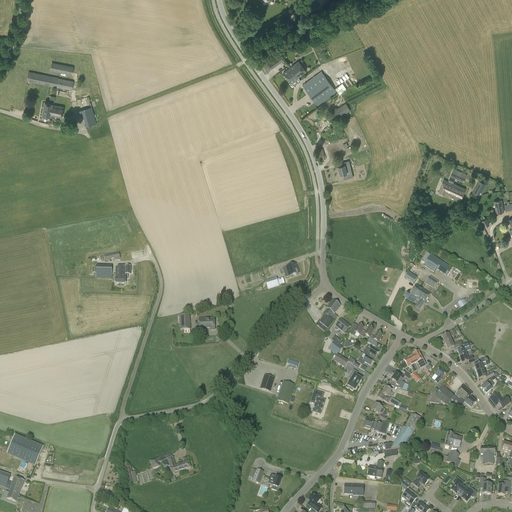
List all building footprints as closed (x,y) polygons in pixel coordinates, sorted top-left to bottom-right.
[(279,53),(269,60),(274,66),(284,59),(279,53)] [(283,72),(291,83),(306,72),(298,61),(283,72)] [(52,62),(50,71),(72,75),(73,67),(52,62)] [(266,62),(262,65),(267,71),(271,68),(266,62)] [(302,85),(317,106),(337,92),(321,71),(302,85)] [(28,72),(26,81),(72,90),(73,81),(28,72)] [(348,78),(335,88),(339,95),(353,85),(348,78)] [(89,97),(88,97),(86,92),(75,95),(81,116),(84,115),(87,126),(96,124),(89,97)] [(48,118),(48,116),(50,117),(50,116),(62,118),(64,107),(53,104),(53,103),(44,102),(42,115),(43,116),(43,117),(48,118)] [(325,115),(330,123),(351,111),(346,103),(325,115)] [(323,149),(318,150),(321,160),(326,159),(323,149)] [(338,167),(340,175),(352,172),(351,167),(346,169),(345,165),(338,167)] [(465,188),(453,183),(454,178),(463,182),(467,175),(453,168),(448,181),(443,180),(438,193),(443,195),(444,193),(461,199),(465,188)] [(479,181),(472,194),(478,197),(478,196),(482,195),(487,185),(479,181)] [(493,201),(496,214),(504,212),(502,200),(493,201)] [(128,248),(130,254),(143,251),(141,245),(128,248)] [(105,261),(120,259),(119,253),(104,256),(105,261)] [(451,269),(431,256),(424,266),(434,273),(436,269),(446,276),(451,269)] [(298,274),(295,264),(287,267),(291,277),(298,274)] [(125,275),(130,275),(130,267),(125,267),(115,267),(112,267),(97,266),(96,279),(111,279),(111,273),(115,273),(115,284),(125,284),(125,275)] [(409,272),(405,277),(414,283),(417,278),(409,272)] [(431,275),(425,284),(433,289),(439,280),(431,275)] [(276,278),(265,282),(262,283),(264,288),(267,287),(268,290),(279,286),(276,278)] [(413,304),(416,300),(420,302),(416,307),(420,309),(430,295),(416,286),(410,295),(407,300),(413,304)] [(340,307),(333,301),(323,314),(325,316),(319,323),(318,322),(316,325),(325,333),(338,317),(334,314),(340,307)] [(179,316),(180,331),(190,330),(189,315),(179,316)] [(215,330),(214,319),(198,320),(199,331),(215,330)] [(341,320),(335,327),(334,328),(334,329),(334,330),(335,330),(336,331),(337,331),(339,329),(344,334),(350,327),(341,320)] [(359,335),(362,330),(364,328),(359,324),(355,330),(352,328),(348,334),(354,337),(356,333),(359,335)] [(366,336),(369,338),(371,336),(374,330),(368,327),(365,332),(362,330),(359,335),(359,336),(364,339),(366,336)] [(445,343),(445,344),(451,341),(450,337),(452,336),(452,337),(456,336),(454,331),(450,332),(451,334),(449,335),(448,334),(442,337),(443,340),(442,341),(443,344),(445,343)] [(375,347),(378,343),(382,335),(377,332),(374,337),(371,336),(369,338),(365,344),(369,346),(370,344),(375,347)] [(334,342),(336,345),(339,347),(342,343),(335,336),(331,340),(334,342)] [(453,345),(451,341),(445,344),(448,350),(454,347),(455,350),(456,349),(463,346),(461,342),(458,343),(457,343),(453,345)] [(342,349),(339,347),(336,345),(334,342),(330,346),(339,353),(342,349)] [(456,349),(458,352),(457,352),(460,358),(466,356),(465,352),(470,351),(469,347),(472,346),(470,344),(463,346),(456,349)] [(362,354),(366,356),(368,357),(370,354),(375,358),(379,352),(371,348),(369,351),(366,348),(362,354)] [(414,365),(417,363),(418,366),(417,366),(419,370),(426,366),(419,353),(418,352),(413,355),(410,357),(414,365)] [(333,362),(344,368),(348,362),(337,355),(333,362)] [(366,356),(364,359),(360,357),(357,362),(363,366),(365,363),(370,366),(373,361),(368,358),(368,357),(366,356)] [(467,358),(466,356),(460,358),(462,364),(468,362),(469,364),(478,361),(477,357),(473,359),(472,356),(467,358)] [(417,371),(414,365),(410,357),(404,360),(408,368),(410,366),(412,369),(411,369),(413,373),(417,371)] [(480,360),(481,364),(475,366),(477,373),(484,371),(483,368),(489,366),(487,358),(480,360)] [(289,360),(287,367),(296,370),(298,363),(289,360)] [(435,375),(437,377),(434,381),(438,384),(446,374),(440,369),(435,375)] [(357,373),(353,370),(348,378),(350,380),(346,386),(348,387),(348,388),(352,391),(352,390),(354,391),(362,379),(356,376),(357,373)] [(484,373),(484,371),(477,373),(479,380),(485,378),(487,381),(495,376),(492,373),(489,375),(488,372),(484,373)] [(391,380),(396,383),(395,384),(399,386),(398,388),(406,391),(408,386),(404,384),(405,383),(402,382),(404,377),(409,380),(410,379),(404,375),(403,376),(399,373),(398,374),(396,373),(391,380)] [(415,373),(412,375),(410,376),(411,377),(417,383),(418,382),(421,385),(423,383),(420,380),(421,379),(415,373)] [(274,379),(264,376),(260,389),(270,392),(274,379)] [(492,390),(490,388),(493,385),(490,381),(481,389),(486,394),(492,390)] [(288,404),(294,385),(284,382),(277,401),(288,404)] [(476,403),(470,397),(472,394),(462,386),(455,395),(458,398),(461,400),(454,408),(461,410),(462,409),(460,408),(465,403),(471,409),(476,403)] [(439,405),(442,402),(446,406),(454,397),(442,387),(439,392),(435,389),(428,397),(427,397),(426,402),(439,405)] [(394,394),(391,392),(391,391),(386,388),(384,391),(381,390),(376,397),(382,400),(382,401),(388,404),(391,399),(390,398),(391,397),(394,394)] [(315,404),(312,413),(320,415),(325,401),(321,400),(321,398),(322,398),(323,395),(314,392),(310,403),(315,404)] [(496,407),(499,405),(503,410),(511,403),(506,396),(501,400),(497,393),(489,399),(496,407)] [(390,403),(397,407),(400,403),(392,399),(390,403)] [(379,414),(379,413),(385,417),(388,412),(382,409),(382,408),(376,404),(372,410),(379,414)] [(411,415),(404,428),(413,432),(421,418),(411,415)] [(372,430),(372,429),(374,430),(373,432),(385,435),(388,424),(382,422),(382,424),(374,422),(366,419),(364,427),(372,430)] [(404,449),(413,432),(404,428),(403,428),(394,444),(385,445),(385,451),(390,450),(404,449)] [(456,435),(453,435),(453,434),(448,433),(445,447),(449,448),(449,446),(459,449),(462,438),(455,437),(456,435)] [(15,434),(6,454),(35,466),(43,446),(15,434)] [(508,451),(510,445),(503,443),(501,450),(500,454),(503,455),(504,450),(508,451)] [(494,457),(495,457),(495,449),(480,449),(481,455),(483,455),(483,466),(494,466),(494,457)] [(446,462),(454,466),(459,455),(451,452),(446,462)] [(169,468),(172,474),(191,468),(188,462),(176,466),(172,457),(166,459),(166,456),(157,459),(150,461),(153,469),(160,467),(158,463),(161,462),(163,468),(169,466),(169,468)] [(126,462),(121,463),(127,486),(131,485),(131,484),(134,483),(134,484),(138,483),(135,472),(131,473),(128,474),(126,466),(127,466),(126,462)] [(381,479),(383,469),(384,463),(377,462),(376,468),(370,467),(368,476),(381,479)] [(257,469),(252,481),(259,484),(264,472),(257,469)] [(429,480),(421,473),(420,472),(419,471),(417,472),(416,473),(416,475),(416,476),(418,477),(412,484),(418,489),(422,485),(424,486),(429,480)] [(10,486),(12,483),(8,482),(10,476),(0,472),(0,486),(5,489),(6,487),(9,488),(10,486)] [(272,486),(273,486),(271,490),(276,492),(278,488),(281,479),(271,475),(269,481),(274,483),(272,486)] [(16,502),(21,490),(24,481),(14,478),(7,499),(16,502)] [(404,478),(403,479),(403,478),(402,479),(401,487),(405,491),(411,484),(404,478)] [(459,495),(465,489),(462,486),(464,483),(457,478),(456,478),(453,482),(453,483),(455,485),(451,490),(456,495),(457,494),(459,495)] [(491,486),(485,486),(486,479),(484,479),(480,479),(479,490),(482,490),(482,494),(491,495),(491,486)] [(505,496),(505,495),(509,495),(510,482),(502,482),(502,486),(498,486),(497,495),(505,496)] [(363,496),(364,485),(353,485),(353,486),(344,485),(344,495),(353,495),(353,496),(363,496)] [(465,489),(459,495),(462,497),(461,498),(466,503),(471,497),(472,498),(474,498),(477,494),(477,493),(469,487),(467,490),(465,489)] [(411,505),(417,499),(407,491),(402,498),(411,505)] [(308,501),(310,502),(307,505),(315,511),(319,511),(322,508),(317,504),(321,500),(319,499),(320,498),(320,497),(319,496),(318,495),(317,495),(316,495),(315,496),(314,495),(308,501)] [(418,511),(427,511),(429,510),(420,503),(415,509),(418,511)]
